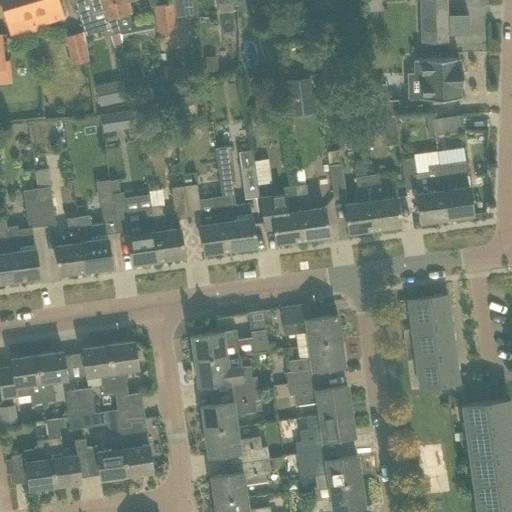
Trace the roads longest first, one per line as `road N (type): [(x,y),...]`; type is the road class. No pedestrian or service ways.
road 1 (residential): [(398,511),(373,271)]
road 2 (residential): [(160,309),(373,271)]
road 3 (residential): [(185,498),(160,309)]
road 4 (residential): [(0,331),(160,309)]
road 5 (residential): [(507,252),(511,102)]
road 6 (residential): [(373,271),(507,252)]
